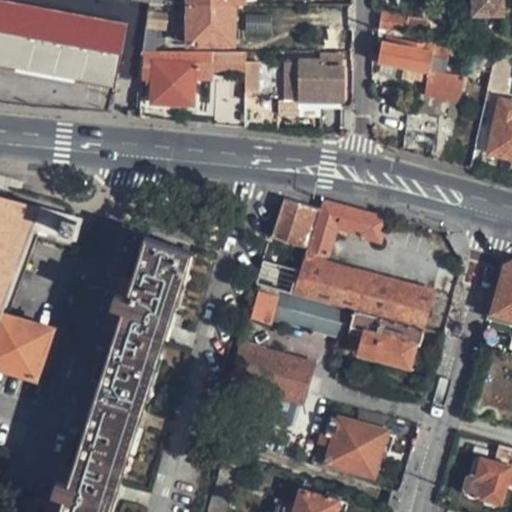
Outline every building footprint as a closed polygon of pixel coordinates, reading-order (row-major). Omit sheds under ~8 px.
[(0,0),(0,65),(119,87),(131,23),(0,0)] [(236,38),(234,0),(191,0),(193,40),(236,38)] [(471,0),(471,11),(500,12),(500,0),(471,0)] [(323,16),(322,3),(307,4),(307,16),(323,16)] [(322,3),(323,16),(345,15),(346,3),(322,3)] [(382,9),(379,29),(404,33),(406,18),(407,13),(382,9)] [(406,18),(404,33),(424,36),(426,21),(406,18)] [(377,61),(428,70),(423,91),(459,98),(464,72),(443,68),(447,48),(433,45),(432,50),(421,47),(422,43),(385,35),(384,40),(382,40),(377,61)] [(248,56),(248,46),(212,48),(197,48),(159,47),(146,48),(144,77),(157,78),(155,98),(194,102),(195,60),(210,60),(210,64),(215,65),(215,69),(247,69),(248,56)] [(495,53),(471,47),(465,71),(489,77),(490,74),(495,53)] [(502,76),(508,50),(496,48),(495,53),(490,74),(502,76)] [(305,56),(291,56),(290,94),(304,94),(304,97),(344,96),(344,60),(325,60),(324,53),(305,54),(305,56)] [(247,79),(247,87),(260,87),(260,56),(248,56),(247,69),(247,79)] [(215,78),(215,99),(247,100),(247,87),(247,79),(215,78)] [(511,156),(511,99),(499,97),(486,150),(511,156)] [(246,128),(247,100),(215,99),(214,124),(246,128)] [(281,100),(263,100),(247,100),(246,128),(262,129),(280,131),(281,100)] [(0,364),(37,375),(48,332),(13,321),(37,235),(55,239),(58,231),(74,234),(77,220),(0,199),(0,364)] [(285,199),(274,236),(303,244),(314,207),(285,199)] [(377,242),(383,220),(322,203),(309,249),(308,256),(297,293),(354,309),(421,327),(430,292),(313,258),(315,251),(327,255),(336,228),(357,233),(356,236),(377,242)] [(59,511),(112,511),(193,254),(146,237),(126,297),(114,293),(112,307),(124,311),(69,480),(59,476),(54,492),(65,495),(59,511)] [(496,313),(511,317),(511,261),(504,266),(499,285),(503,286),(496,313)] [(263,268),(258,282),(289,291),(293,277),(263,268)] [(254,318),(273,325),(281,296),(262,290),(254,318)] [(354,309),(297,293),(288,323),(345,339),(348,330),(350,325),(354,309)] [(356,352),(406,366),(413,343),(416,344),(421,327),(354,309),(350,325),(355,326),(362,329),(356,352)] [(511,337),(486,329),(482,345),(508,352),(511,338),(511,337)] [(245,341),(233,383),(303,405),(314,363),(245,341)] [(385,430),(330,415),(324,433),(333,436),(326,462),(373,475),(385,430)] [(481,460),(477,476),(470,475),(463,480),(461,489),(465,495),(482,500),(480,507),(493,511),(495,502),(499,503),(502,489),(511,491),(511,448),(498,445),(494,463),(481,460)] [(481,460),(475,458),(470,475),(477,476),(481,460)] [(332,511),(336,501),(305,491),(309,477),(291,471),(287,480),(300,483),(298,488),(297,488),(292,506),(276,501),(272,511),(332,511)] [(216,485),(209,510),(215,511),(228,511),(235,490),(216,485)]
